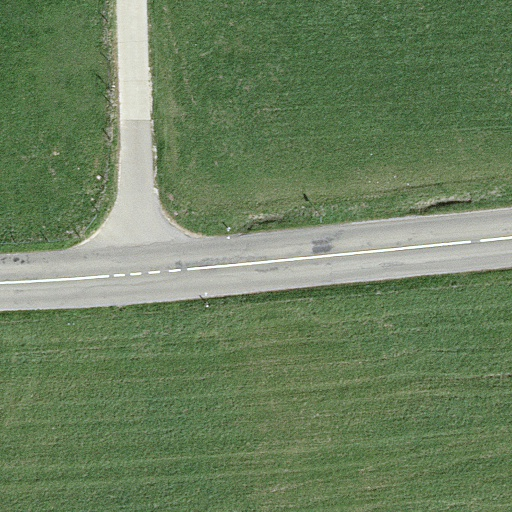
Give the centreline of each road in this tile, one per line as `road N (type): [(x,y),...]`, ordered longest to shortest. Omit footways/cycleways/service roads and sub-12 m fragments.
road 1 (secondary): [(0,280),(511,239)]
road 2 (track): [(121,0),(134,275)]
